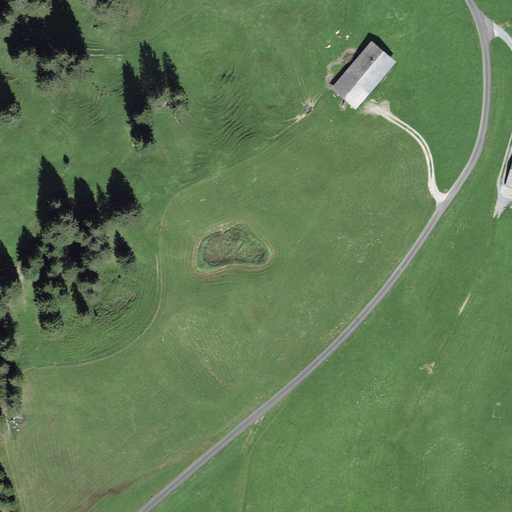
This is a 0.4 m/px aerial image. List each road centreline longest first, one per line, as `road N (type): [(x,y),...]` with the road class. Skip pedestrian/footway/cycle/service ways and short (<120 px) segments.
road 1 (track): [(148,511),(361,316),(461,180),(487,98),(482,26),(468,0)]
road 2 (track): [(376,112),(420,139),(445,204)]
